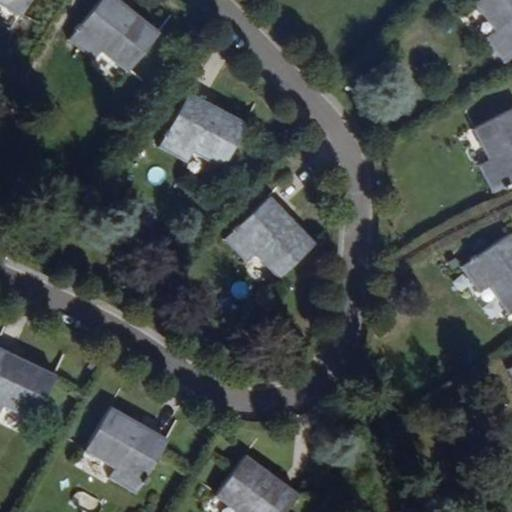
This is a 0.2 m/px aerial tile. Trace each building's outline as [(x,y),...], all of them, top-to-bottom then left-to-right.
[(28,0),(0,0),(21,13),(28,0)] [(114,0),(99,0),(70,37),(95,57),(102,49),(128,69),(157,33),(114,0)] [(511,0),(474,0),(495,30),(485,36),(504,61),(511,55),(511,0)] [(223,164),(244,124),(185,93),(158,144),(187,159),(192,149),(223,164)] [(511,106),(473,127),(488,157),(478,162),(495,192),(511,182),(511,106)] [(279,275),(312,244),(267,197),(225,236),(247,260),(256,252),(279,275)] [(462,265),(480,291),(490,285),(509,312),(511,309),(511,235),(510,233),(462,265)] [(0,411),(4,404),(34,418),(54,376),(0,351),(0,411)] [(87,450),(116,466),(110,477),(139,493),(167,442),(109,409),(87,450)] [(217,494),(240,511),(286,511),(298,497),(244,457),(217,494)]
